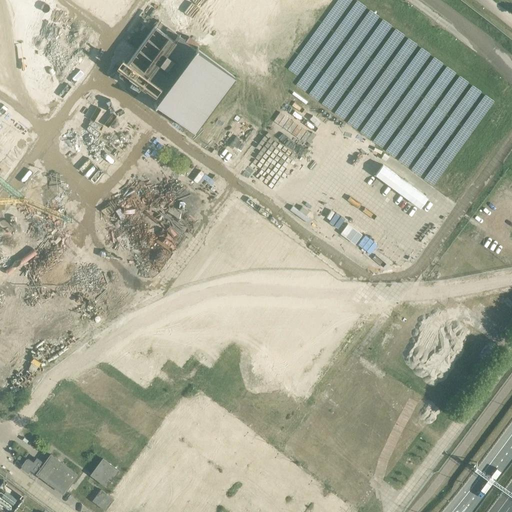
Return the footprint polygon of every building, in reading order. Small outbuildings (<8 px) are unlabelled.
[(13,0),(7,0),(0,11),(0,80),(17,91),(70,9),(56,0),(24,0),(21,5),(13,0)] [(81,0),(102,13),(109,0),(81,0)] [(291,40),(287,5),(322,2),(323,0),(265,0),(266,1),(246,3),(228,27),(231,50),(247,62),(276,60),(291,40)] [(235,77),(197,48),(195,48),(187,42),(178,35),(159,20),(119,74),(129,82),(129,83),(138,89),(142,84),(148,89),(148,88),(156,94),(156,95),(159,97),(156,101),(155,102),(195,131),(235,77)] [(325,78),(312,97),(409,162),(410,160),(413,161),(421,150),(425,153),(431,145),(407,129),(418,112),(401,100),(403,97),(389,87),(388,88),(368,74),(348,60),(342,69),(337,66),(332,73),(334,75),(331,79),(327,77),(326,78),(325,78)] [(32,162),(0,211),(0,397),(13,378),(0,369),(0,337),(14,346),(28,324),(28,310),(28,292),(30,289),(21,274),(21,261),(16,265),(16,255),(19,253),(31,261),(105,146),(79,129),(79,122),(68,115),(36,165),(32,162)] [(422,206),(429,195),(384,163),(376,173),(422,206)] [(336,225),(342,215),(322,203),(316,213),(336,225)] [(348,222),(342,234),(358,242),(364,231),(348,222)] [(290,369),(348,282),(311,258),(258,338),(280,353),(276,359),(290,369)] [(77,474),(51,454),(44,463),(37,458),(34,463),(29,459),(26,460),(22,465),(22,468),(28,472),(30,468),(39,475),(39,474),(43,475),(43,477),(63,493),(64,492),(77,474)] [(106,486),(118,470),(103,459),(91,474),(106,486)] [(0,491),(5,495),(2,498),(8,502),(12,497),(18,501),(24,494),(8,481),(0,491)] [(111,502),(113,498),(110,496),(101,489),(93,501),(105,510),(111,502)]
